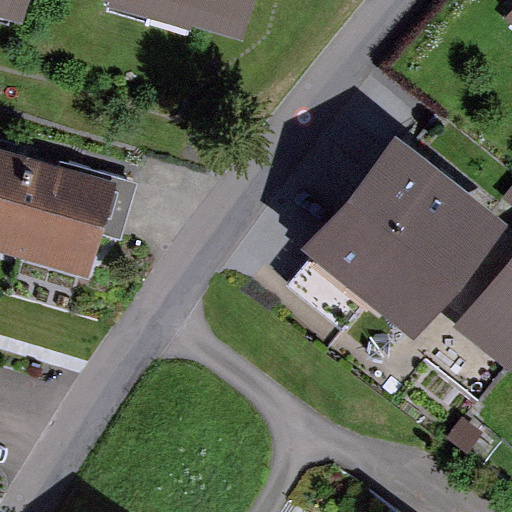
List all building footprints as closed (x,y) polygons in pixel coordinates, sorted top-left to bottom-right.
[(189,0),(239,15),(243,0),(189,0)] [(511,0),(501,0),(488,17),(511,35),(511,0)] [(473,226),(363,139),(280,242),(389,330),(473,226)] [(116,189),(0,156),(0,250),(92,276),(116,189)] [(511,263),(461,329),(511,368),(511,263)]
